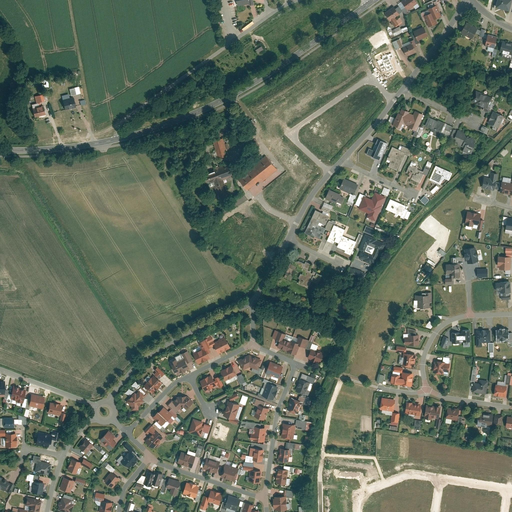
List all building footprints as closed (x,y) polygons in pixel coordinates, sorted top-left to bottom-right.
[(417,0),(403,0),(402,1),(408,11),(420,4),(417,0)] [(396,6),(385,14),(391,22),(402,15),(396,6)] [(431,14),(425,17),(430,28),(439,24),(437,20),(444,18),(439,6),(429,9),(431,14)] [(460,31),(471,38),(477,28),(466,21),(460,31)] [(427,28),(414,32),(417,41),(430,38),(427,28)] [(484,44),(494,47),(497,37),(486,35),(484,44)] [(500,50),(511,54),(511,42),(503,40),(500,50)] [(413,44),(402,48),(406,57),(416,53),(413,44)] [(82,93),(80,86),(70,89),(72,95),(82,93)] [(472,100),(487,108),(493,96),(477,88),(472,100)] [(45,94),(37,95),(38,102),(46,101),(45,94)] [(66,110),(77,107),(74,97),(64,100),(66,110)] [(36,116),(46,114),(44,107),(34,109),(36,116)] [(414,117),(408,114),(409,113),(400,109),(393,126),(402,129),(405,123),(411,125),(410,128),(414,130),(412,135),(417,136),(421,126),(418,125),(422,114),(416,112),(414,117)] [(504,115),(494,110),(488,123),(499,128),(504,115)] [(444,123),(429,117),(425,127),(434,131),(432,135),(438,137),(444,123)] [(454,141),(466,145),(469,139),(470,135),(458,130),(454,141)] [(224,139),(211,143),(216,160),(229,156),(224,139)] [(254,139),(249,143),(250,144),(251,143),(255,147),(251,150),(254,154),(261,149),(254,139)] [(370,155),(370,156),(379,160),(385,142),(376,139),(373,150),(367,148),(365,154),(370,155)] [(466,145),(463,152),(471,155),(476,142),(469,139),(466,145)] [(384,165),(399,171),(407,151),(392,146),(384,165)] [(239,180),(247,189),(260,179),(262,182),(277,169),(266,156),(245,172),(246,174),(239,180)] [(406,176),(420,182),(425,169),(411,163),(406,176)] [(213,182),(219,199),(228,196),(222,180),(233,176),(229,164),(201,174),(204,185),(213,182)] [(452,171),(437,165),(431,180),(441,184),(443,177),(448,179),(452,171)] [(491,177),(484,176),(482,188),(495,190),(498,173),(492,172),(491,177)] [(339,188),(354,194),(358,183),(343,177),(339,188)] [(511,182),(502,180),(500,192),(511,194),(511,182)] [(429,191),(432,193),(438,188),(435,185),(429,191)] [(325,198),(341,204),(345,194),(329,188),(325,198)] [(366,216),(376,220),(386,195),(376,191),(373,198),(367,213),(366,216)] [(367,213),(373,198),(364,195),(358,209),(367,213)] [(424,204),(428,200),(424,195),(419,200),(424,204)] [(409,206),(391,199),(386,211),(405,218),(409,206)] [(304,233),(320,239),(330,216),(314,209),(304,233)] [(481,212),(467,210),(465,224),(473,226),(474,224),(479,225),(481,212)] [(336,248),(351,253),(356,240),(343,235),(345,229),(333,225),(327,241),(333,244),(334,241),(338,243),(336,248)] [(362,231),(371,234),(373,228),(364,225),(362,231)] [(376,265),(385,242),(367,235),(358,258),(376,265)] [(479,260),(476,246),(464,249),(468,263),(479,260)] [(511,256),(498,255),(497,266),(499,266),(499,269),(511,269),(511,256)] [(300,285),(308,288),(312,280),(317,283),(321,274),(313,271),(312,272),(308,270),(311,264),(305,262),(305,263),(294,259),(290,267),(302,272),(299,277),(303,279),(300,285)] [(460,263),(446,264),(446,274),(450,274),(450,277),(461,277),(460,263)] [(348,267),(346,275),(362,279),(365,271),(348,267)] [(488,268),(477,268),(478,277),(488,276),(488,268)] [(500,282),(496,282),(497,290),(501,290),(501,299),(511,298),(511,292),(511,281),(500,281),(500,282)] [(426,295),(415,295),(415,300),(417,300),(417,307),(430,307),(430,302),(432,302),(432,292),(426,292),(426,295)] [(425,325),(429,329),(433,324),(428,321),(425,325)] [(499,340),(507,339),(507,342),(511,341),(511,332),(509,332),(508,327),(494,328),(494,342),(499,341),(499,340)] [(490,329),(476,330),(477,346),(482,346),(482,342),(491,342),(490,329)] [(290,340),(284,337),(286,334),(277,330),(274,338),(279,340),(276,347),(296,354),(299,345),(305,347),(308,339),(298,335),(296,342),(290,340)] [(452,332),(453,344),(458,344),(458,340),(463,340),(462,332),(452,332)] [(420,344),(420,334),(409,334),(409,336),(405,337),(405,344),(409,344),(409,345),(420,344)] [(215,345),(219,353),(231,347),(226,337),(215,342),(212,335),(204,339),(208,348),(215,345)] [(193,352),(198,364),(211,357),(207,349),(208,348),(204,339),(198,342),(201,348),(193,352)] [(323,352),(311,348),(307,358),(320,362),(323,352)] [(171,361),(177,375),(191,368),(190,366),(195,364),(188,351),(183,353),(185,358),(177,362),(175,359),(171,361)] [(417,354),(404,352),(402,365),(414,367),(417,354)] [(249,354),(239,360),(244,370),(251,366),(257,369),(261,359),(249,354)] [(443,361),(434,360),(433,373),(443,374),(444,371),(448,371),(449,362),(443,362),(443,361)] [(283,367),(270,362),(267,368),(265,373),(278,378),(280,375),(283,367)] [(232,365),(220,371),(225,380),(236,374),(232,365)] [(412,386),(414,373),(402,371),(403,367),(394,365),(393,374),(392,373),(390,383),(412,386)] [(143,385),(153,394),(163,382),(159,378),(164,373),(157,367),(155,370),(156,371),(143,385)] [(303,373),(301,378),(313,383),(314,383),(316,378),(303,373)] [(382,383),(383,375),(377,373),(375,381),(382,383)] [(212,375),(200,381),(205,391),(217,385),(212,375)] [(219,376),(215,378),(219,386),(223,384),(219,376)] [(301,378),(296,390),(308,395),(313,383),(301,378)] [(479,383),(474,382),(472,391),(486,393),(488,379),(479,378),(479,383)] [(278,387),(268,383),(263,395),(273,399),(278,387)] [(494,395),(505,397),(507,386),(496,384),(494,395)] [(132,410),(139,409),(139,406),(144,401),(142,399),(147,393),(140,386),(138,389),(139,390),(137,393),(135,391),(126,401),(132,406),(132,410)] [(11,399),(23,401),(25,389),(13,387),(11,399)] [(28,405),(43,408),(45,396),(31,393),(28,405)] [(177,395),(175,398),(182,405),(187,409),(193,401),(186,395),(177,395)] [(300,396),(299,400),(292,397),(287,409),(298,413),(303,403),(307,404),(308,398),(300,396)] [(396,399),(382,396),(380,409),(394,411),(396,399)] [(175,398),(168,405),(175,412),(182,405),(175,398)] [(266,403),(257,399),(255,403),(259,405),(264,407),(266,403)] [(240,404),(228,400),(224,414),(230,417),(235,418),(240,404)] [(48,411),(61,414),(63,404),(50,401),(48,411)] [(405,413),(420,415),(421,405),(412,404),(412,402),(406,401),(405,413)] [(433,418),(437,418),(436,427),(440,428),(442,419),(439,419),(441,406),(426,404),(424,418),(432,419),(433,418)] [(264,407),(259,405),(254,416),(264,420),(268,409),(264,407)] [(163,406),(158,411),(166,419),(172,414),(169,411),(163,406)] [(458,420),(460,408),(448,407),(446,418),(458,420)] [(166,419),(158,411),(153,417),(162,425),(166,419)] [(400,413),(393,411),(391,420),(398,422),(400,413)] [(492,426),(493,415),(481,413),(479,424),(492,426)] [(501,425),(503,415),(495,414),(494,424),(501,425)] [(4,416),(4,426),(14,426),(13,416),(4,416)] [(203,421),(194,418),(189,431),(201,435),(202,430),(204,426),(202,425),(203,421)] [(297,428),(306,429),(307,420),(297,419),(296,425),(298,425),(297,428)] [(149,431),(152,434),(156,430),(154,428),(155,427),(151,423),(145,430),(148,433),(149,431)] [(208,432),(210,425),(204,423),(204,426),(202,430),(208,432)] [(281,436),(294,438),(296,424),(284,423),(281,436)] [(266,428),(255,426),(254,433),(251,433),(250,439),(265,441),(266,428)] [(152,434),(146,440),(153,447),(163,436),(156,430),(152,434)] [(6,446),(17,446),(17,431),(6,431),(6,446)] [(99,440),(110,449),(118,440),(106,431),(99,440)] [(50,436),(38,434),(36,444),(48,446),(50,436)] [(78,447),(86,453),(93,444),(85,438),(78,447)] [(278,460),(289,461),(291,449),(280,447),(278,460)] [(263,460),(264,449),(256,448),(255,456),(255,459),(263,460)] [(122,460),(131,467),(138,459),(130,451),(122,460)] [(195,456),(181,452),(178,462),(192,467),(195,456)] [(250,455),(246,455),(246,458),(245,462),(254,463),(255,459),(255,456),(250,455)] [(207,457),(204,467),(217,471),(220,462),(207,457)] [(38,458),(35,471),(49,474),(52,461),(38,458)] [(67,469),(77,473),(81,461),(71,458),(67,469)] [(225,464),(221,475),(235,480),(239,468),(225,464)] [(286,483),(288,471),(294,472),(295,467),(285,465),(284,469),(279,468),(277,482),(286,483)] [(253,470),(251,469),(249,481),(259,482),(261,471),(253,470)] [(153,483),(160,485),(164,473),(157,470),(156,474),(153,483)] [(120,478),(111,471),(104,479),(114,486),(120,478)] [(153,483),(156,474),(148,471),(146,476),(144,483),(152,485),(153,483)] [(0,488),(5,490),(10,479),(0,473),(0,488)] [(59,488),(70,491),(74,479),(62,476),(59,488)] [(166,486),(178,490),(181,481),(169,477),(166,486)] [(32,491),(41,493),(44,481),(34,479),(32,491)] [(184,493),(196,497),(200,486),(188,482),(184,493)] [(288,508),(287,496),(294,497),(295,490),(285,489),(284,495),(275,496),(276,509),(288,508)] [(219,504),(222,493),(211,490),(209,496),(208,500),(210,501),(219,504)] [(238,510),(241,499),(229,494),(225,506),(238,510)] [(25,510),(33,511),(39,511),(42,498),(28,495),(25,510)] [(208,500),(209,496),(204,495),(200,508),(207,510),(210,501),(208,500)] [(56,508),(68,511),(71,511),(75,502),(60,497),(56,508)] [(98,511),(110,511),(113,502),(102,499),(98,511)] [(242,511),(250,511),(252,508),(254,508),(255,505),(245,501),(242,511)]
